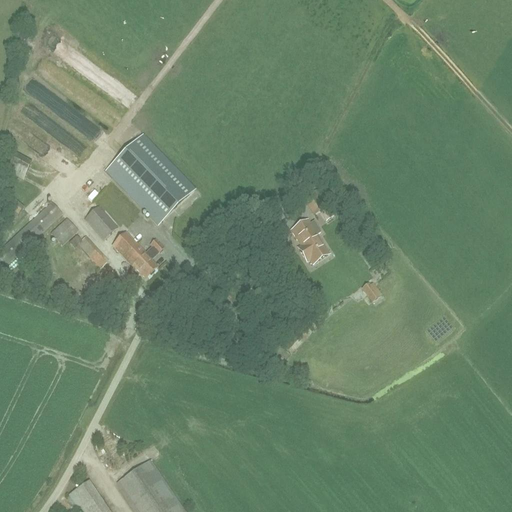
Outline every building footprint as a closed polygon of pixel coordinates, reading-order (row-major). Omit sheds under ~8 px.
[(73,59),(76,63),(83,57),(79,53),(73,59)] [(57,84),(66,73),(58,66),(49,78),(57,84)] [(143,138),(107,173),(158,226),(195,191),(143,138)] [(25,178),(32,164),(11,153),(3,167),(25,178)] [(101,197),(108,188),(103,184),(96,193),(101,197)] [(317,192),(304,200),(318,222),(326,217),(325,217),(333,211),(328,203),(326,205),(317,192)] [(11,227),(25,210),(15,202),(13,204),(7,199),(2,205),(4,207),(1,211),(4,215),(1,219),(11,227)] [(0,265),(4,270),(63,216),(52,205),(0,253),(0,265)] [(104,242),(119,230),(99,208),(85,221),(104,242)] [(62,248),(79,233),(67,221),(51,236),(62,248)] [(291,232),(301,248),(298,250),(300,253),(307,264),(310,262),(313,267),(330,256),(317,236),(321,234),(314,223),(310,225),(308,222),(291,232)] [(277,231),(271,237),(279,244),(284,239),(277,231)] [(113,248),(126,261),(133,269),(134,268),(146,281),(158,269),(146,256),(147,256),(127,235),(113,248)] [(156,242),(151,247),(159,255),(165,250),(156,242)] [(267,253),(277,266),(285,260),(282,256),(287,252),(280,243),(267,253)] [(306,294),(313,292),(310,282),(303,285),(306,294)] [(374,305),(380,301),(370,286),(363,291),(374,305)] [(301,308),(290,317),(293,322),(305,312),(301,308)] [(307,338),(311,334),(302,326),(298,330),(282,347),(290,355),(291,355),(307,338)] [(135,511),(184,511),(151,462),(117,485),(135,511)] [(104,511),(87,486),(70,497),(79,511),(104,511)]
